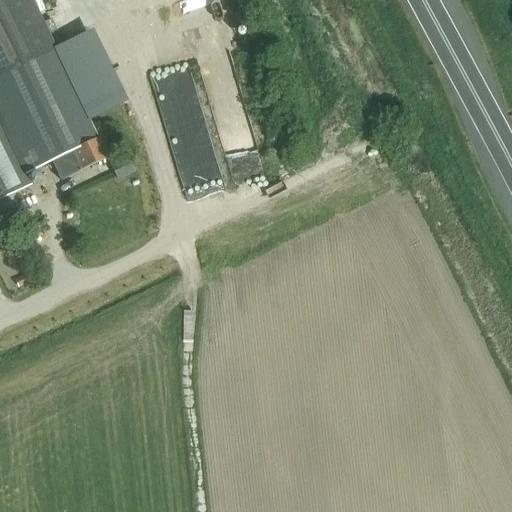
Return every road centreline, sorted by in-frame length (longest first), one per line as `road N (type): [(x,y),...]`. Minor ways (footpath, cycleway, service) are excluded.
road 1 (unclassified): [(0,326),(368,149)]
road 2 (trunk): [(511,174),(423,0)]
